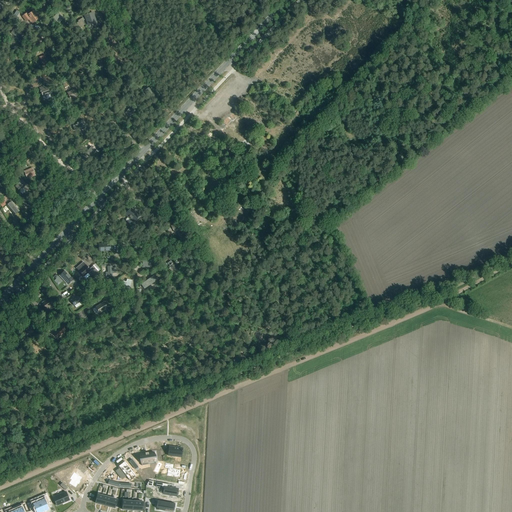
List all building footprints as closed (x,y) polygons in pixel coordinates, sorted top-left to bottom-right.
[(39,19),(33,11),(28,15),(26,13),(21,16),(26,22),(28,20),(30,22),(31,22),(32,24),(39,19)] [(55,14),(56,15),(53,18),(57,23),(61,19),(59,16),(60,15),(57,12),(55,14)] [(88,26),(97,23),(93,12),(84,15),(88,26)] [(85,25),(83,22),(85,20),(83,18),(81,19),(82,20),(77,23),(80,28),(85,25)] [(14,29),(12,34),(20,39),(23,34),(14,29)] [(110,48),(116,43),(110,35),(104,40),(110,48)] [(41,66),(43,65),(44,67),(52,63),(50,58),(49,56),(46,58),(41,60),(42,62),(40,63),(41,66)] [(122,88),(128,83),(126,81),(127,80),(125,77),(118,84),(122,88)] [(146,85),(143,88),(150,95),(155,90),(150,86),(151,85),(147,81),(145,83),(146,85)] [(51,95),(50,92),(48,88),(43,89),(43,88),(40,89),(43,97),(51,95)] [(70,100),(78,97),(75,89),(67,93),(70,100)] [(130,118),(136,111),(131,107),(125,114),(130,118)] [(81,130),(87,128),(84,121),(78,123),(78,124),(74,126),(76,131),(81,129),(81,130)] [(105,139),(111,133),(107,128),(100,135),(105,139)] [(91,158),(96,151),(91,147),(85,154),(91,158)] [(30,170),(24,172),(27,179),(35,176),(33,170),(30,172),(30,170)] [(23,195),(26,192),(23,188),(26,185),(22,180),(15,187),(23,195)] [(5,202),(7,204),(8,205),(7,205),(15,215),(19,212),(11,202),(12,201),(10,198),(5,202)] [(133,223),(139,217),(131,208),(124,215),(133,223)] [(171,226),(173,231),(175,233),(182,229),(178,223),(171,226)] [(84,277),(91,271),(83,263),(76,268),(84,277)] [(174,274),(178,270),(175,266),(176,265),(174,263),(173,264),(170,266),(171,268),(169,269),(174,274)] [(116,274),(116,268),(112,268),(112,267),(108,267),(108,273),(105,273),(106,278),(113,277),(112,274),(116,274)] [(68,285),(73,280),(64,271),(60,276),(68,285)] [(141,284),(144,288),(155,280),(153,276),(141,284)] [(122,282),(120,289),(128,292),(131,281),(127,280),(126,283),(122,282)] [(75,296),(74,296),(73,297),(73,298),(73,299),(71,301),(74,306),(82,301),(79,296),(76,298),(75,296)] [(46,309),(55,304),(51,298),(48,299),(46,301),(42,303),(46,309)] [(107,307),(109,306),(107,303),(105,305),(104,303),(96,307),(99,313),(107,308),(107,307)] [(33,330),(36,327),(34,324),(26,330),(30,335),(34,332),(33,330)] [(58,339),(67,329),(63,325),(53,334),(58,339)] [(169,447),(167,456),(181,458),(182,450),(169,447)] [(145,453),(140,454),(141,463),(142,463),(142,465),(148,464),(148,462),(155,461),(154,452),(148,453),(148,452),(145,453)] [(126,475),(129,480),(136,476),(125,461),(118,466),(122,470),(119,472),(122,478),(126,475)] [(165,463),(164,468),(168,469),(167,476),(168,475),(174,476),(174,477),(175,478),(175,476),(179,477),(180,470),(173,469),(174,465),(165,463)] [(88,471),(87,471),(79,465),(76,469),(85,475),(87,471),(88,471)] [(81,482),(80,481),(82,478),(74,472),(70,479),(71,480),(69,483),(75,488),(78,484),(79,485),(81,482)] [(177,496),(178,489),(167,487),(168,484),(156,482),(156,487),(164,489),(163,493),(177,496)] [(62,503),(69,500),(66,492),(56,496),(53,498),(54,500),(55,503),(57,506),(62,503)] [(47,498),(38,501),(43,511),(44,511),(49,510),(47,505),(49,504),(47,498)] [(43,511),(38,501),(30,505),(33,511),(35,510),(36,511),(43,511)] [(173,511),(175,504),(159,501),(158,510),(162,511),(163,509),(173,511)]
